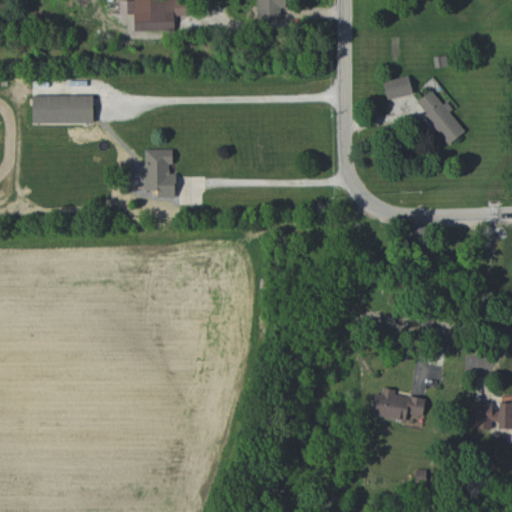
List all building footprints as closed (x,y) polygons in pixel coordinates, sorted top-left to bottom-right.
[(175,30),(175,15),(187,15),(187,0),(133,0),(133,5),(126,5),(126,13),(134,13),(134,31),(175,30)] [(285,0),(256,0),(257,12),(286,12),(285,0)] [(383,81),(387,99),(413,93),(408,74),(383,81)] [(432,88),(415,102),(448,144),(466,130),(432,88)] [(32,96),(32,123),(93,122),(93,95),(32,96)] [(176,173),(171,173),(172,149),(145,149),(144,190),(157,190),(157,197),(175,197),(176,173)] [(474,402),(475,429),(494,429),(494,428),(511,428),(511,396),(499,397),(499,410),(492,410),(492,402),(474,402)]
